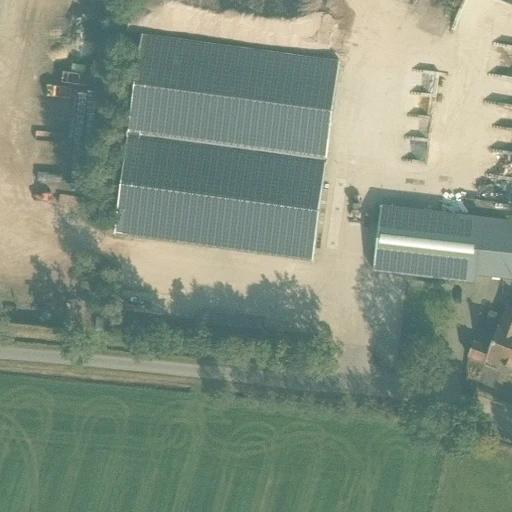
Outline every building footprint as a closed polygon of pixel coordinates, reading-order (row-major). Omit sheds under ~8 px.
[(141,36),(114,235),(313,262),(340,63),(141,36)] [(47,173),(48,183),(65,182),(65,172),(47,173)] [(511,221),(380,205),(375,252),(373,272),(475,284),(476,276),(511,279),(511,221)] [(121,307),(162,312),(164,299),(122,294),(121,307)] [(485,364),(487,360),(511,369),(511,307),(507,305),(498,328),(498,327),(488,353),(472,346),(468,357),(485,364)]
